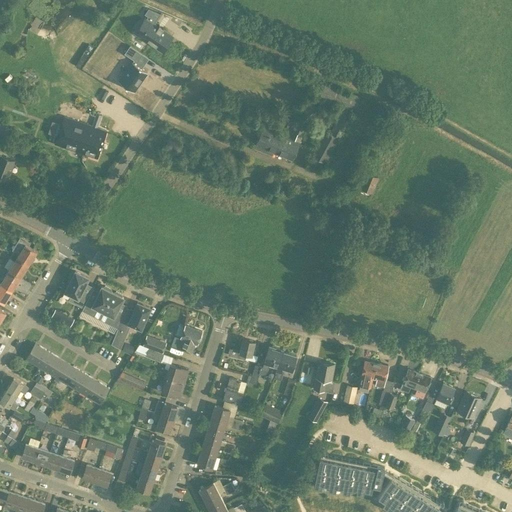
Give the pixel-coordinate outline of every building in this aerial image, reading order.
[(151,21),(143,32),(149,36),(146,39),(162,50),(172,36),(162,29),(163,27),(158,24),(158,25),(154,22),(161,13),(148,7),(145,12),(148,15),(146,18),(151,21)] [(126,43),(121,52),(136,61),(141,53),(126,43)] [(133,62),(120,82),(133,91),(146,71),(133,62)] [(255,144),(256,145),(254,148),(271,155),(272,152),(292,160),(299,142),(306,127),(305,127),(312,120),(317,114),(329,128),(334,124),(329,133),(323,129),(309,154),(312,155),(308,162),(320,169),(323,162),(325,163),(339,138),(352,113),(353,113),(360,96),(322,81),(315,98),(337,107),(331,117),(313,98),(307,103),(301,109),(304,112),(294,122),(289,120),(282,134),(262,126),(255,144)] [(106,130),(64,116),(54,144),(96,158),(106,130)] [(0,177),(7,180),(14,160),(0,154),(0,177)] [(372,193),(378,177),(362,171),(356,187),(372,193)] [(14,250),(12,253),(28,263),(37,251),(25,243),(19,253),(14,250)] [(9,257),(14,260),(8,269),(20,277),(28,263),(12,253),(9,257)] [(0,277),(0,283),(11,290),(20,277),(8,269),(3,279),(0,277)] [(81,306),(87,294),(88,293),(81,290),(88,277),(75,271),(74,273),(72,272),(69,278),(71,279),(65,291),(72,295),(69,300),(81,306)] [(0,300),(4,303),(11,290),(0,283),(0,300)] [(99,318),(112,292),(112,291),(112,289),(106,286),(104,287),(102,287),(95,301),(88,297),(82,310),(99,318)] [(112,292),(99,318),(117,328),(123,315),(117,312),(124,298),(123,297),(122,294),(116,291),(115,293),(112,292)] [(123,315),(117,328),(111,344),(119,349),(131,324),(141,329),(151,308),(138,302),(133,313),(127,310),(128,309),(127,308),(124,315),(123,315)] [(66,314),(61,322),(70,327),(74,318),(66,314)] [(185,324),(184,326),(179,324),(175,334),(181,336),(180,338),(182,338),(178,348),(191,353),(195,343),(197,344),(202,331),(185,324)] [(147,334),(142,345),(162,353),(166,342),(147,334)] [(229,348),(228,354),(238,356),(238,357),(245,359),(246,354),(251,355),(252,354),(255,341),(242,338),(239,350),(229,348)] [(122,350),(132,354),(135,347),(125,342),(122,350)] [(40,368),(50,352),(35,343),(25,359),(40,368)] [(139,344),(134,351),(145,356),(160,362),(160,361),(163,354),(162,353),(142,345),(139,344)] [(252,376),(250,382),(255,384),(258,373),(261,374),(263,374),(266,373),(267,371),(268,368),(267,368),(267,365),(276,367),(273,378),(274,378),(278,366),(283,351),(283,349),(268,345),(265,356),(262,366),(255,364),(252,376)] [(278,366),(274,378),(280,380),(282,373),(283,373),(285,368),(292,370),(296,355),(283,351),(278,366)] [(50,352),(40,368),(55,377),(64,361),(50,352)] [(131,366),(136,358),(131,355),(126,364),(131,366)] [(359,381),(359,385),(371,387),(373,377),(376,362),(364,359),(359,381)] [(318,360),(315,376),(313,389),(332,393),(335,381),(330,380),(330,379),(331,379),(334,363),(318,360)] [(64,361),(55,377),(54,379),(58,382),(59,379),(70,385),(79,370),(64,361)] [(376,362),(373,377),(377,378),(375,385),(383,386),(385,379),(388,365),(376,362)] [(163,368),(161,376),(184,383),(188,369),(170,363),(169,364),(168,369),(163,368)] [(414,387),(419,372),(408,368),(400,389),(408,391),(410,385),(414,387)] [(79,370),(70,385),(84,394),(94,379),(79,370)] [(117,378),(142,390),(146,382),(122,372),(117,378)] [(430,376),(419,372),(414,387),(417,388),(414,394),(422,397),(430,376)] [(38,374),(35,380),(41,384),(44,378),(38,374)] [(161,376),(158,384),(163,385),(161,391),(180,397),(184,383),(161,376)] [(229,376),(223,398),(239,404),(243,392),(237,391),(241,380),(229,376)] [(28,388),(23,384),(13,378),(6,389),(16,395),(19,390),(25,394),(28,388)] [(290,395),(294,380),(288,378),(284,393),(290,395)] [(94,379),(84,394),(99,403),(109,388),(94,379)] [(426,400),(422,408),(423,408),(430,412),(432,408),(434,403),(433,403),(436,397),(447,401),(446,402),(451,403),(454,397),(451,395),(454,387),(442,381),(439,388),(434,386),(426,400)] [(353,403),(357,386),(346,384),(343,401),(353,403)] [(34,385),(30,392),(40,398),(44,391),(34,385)] [(16,395),(6,389),(0,398),(0,400),(14,410),(18,404),(13,401),(16,395)] [(379,404),(385,406),(390,392),(382,389),(379,404)] [(472,417),(481,397),(465,390),(456,410),(472,417)] [(390,392),(385,406),(393,409),(398,394),(390,392)] [(31,396),(28,402),(33,406),(37,399),(31,396)] [(141,408),(147,410),(150,400),(144,398),(141,408)] [(157,400),(153,412),(160,414),(160,415),(173,420),(178,406),(164,402),(157,400)] [(33,406),(28,402),(24,408),(35,415),(35,418),(45,422),(49,416),(33,406)] [(278,423),(283,411),(266,403),(260,415),(278,423)] [(215,404),(211,416),(226,421),(232,422),(234,418),(227,416),(230,409),(215,404)] [(314,404),(307,417),(317,422),(323,409),(314,404)] [(141,408),(137,418),(138,418),(139,418),(144,420),(147,410),(141,408)] [(22,421),(25,417),(15,412),(13,416),(22,421)] [(435,425),(432,431),(442,435),(451,416),(446,414),(440,427),(435,425)] [(511,414),(507,424),(503,432),(511,437),(511,414)] [(160,415),(156,426),(169,431),(173,420),(160,415)] [(211,416),(207,428),(222,432),(224,425),(231,427),(232,422),(226,421),(211,416)] [(45,429),(47,423),(36,419),(33,425),(45,429)] [(58,426),(47,423),(45,429),(56,433),(58,426)] [(58,426),(56,433),(67,436),(69,430),(58,426)] [(134,428),(129,443),(136,445),(138,437),(140,438),(141,435),(143,436),(145,431),(134,428)] [(207,428),(204,440),(219,444),(220,440),(222,432),(207,428)] [(11,429),(7,435),(12,438),(16,432),(11,429)] [(466,449),(474,432),(467,429),(459,445),(466,449)] [(69,430),(67,436),(78,440),(80,434),(69,430)] [(12,438),(7,435),(4,441),(8,444),(12,438)] [(84,448),(87,438),(80,435),(77,446),(84,448)] [(90,437),(86,448),(94,451),(95,446),(104,449),(106,443),(90,437)] [(19,442),(12,438),(9,443),(15,448),(19,442)] [(152,439),(148,451),(161,455),(165,443),(152,439)] [(204,440),(200,452),(215,456),(219,444),(204,440)] [(25,442),(21,456),(33,460),(38,447),(27,443),(25,442)] [(106,443),(104,449),(106,450),(114,453),(113,456),(119,458),(122,448),(106,443)] [(38,447),(33,460),(45,464),(50,451),(38,447)] [(127,447),(124,457),(131,460),(134,450),(127,447)] [(50,451),(45,464),(57,468),(62,455),(50,451)] [(148,451),(144,463),(157,467),(161,455),(148,451)] [(200,452),(196,464),(211,468),(215,456),(200,452)] [(334,455),(320,452),(314,480),(328,483),(334,455)] [(62,455),(57,468),(69,472),(74,459),(62,455)] [(348,458),(334,455),(328,483),(342,486),(348,458)] [(362,461),(348,458),(342,486),(356,489),(362,461)] [(123,461),(119,472),(126,475),(129,464),(123,461)] [(372,486),(377,464),(362,461),(356,489),(355,493),(370,496),(372,486)] [(94,481),(98,467),(86,463),(82,477),(94,481)] [(144,463),(140,475),(153,480),(157,467),(144,463)] [(511,478),(511,465),(508,464),(503,474),(511,478)] [(98,467),(94,481),(106,485),(111,471),(98,467)] [(119,472),(117,479),(124,481),(126,475),(119,472)] [(392,474),(375,501),(388,509),(390,506),(405,482),(392,474)] [(140,475),(136,487),(149,492),(153,480),(140,475)] [(233,486),(230,481),(222,486),(224,490),(233,486)] [(204,500),(219,493),(213,482),(199,489),(204,500)] [(405,482),(390,506),(400,511),(403,511),(418,489),(405,482)] [(233,486),(224,490),(226,494),(235,490),(233,486)] [(0,487),(0,502),(4,504),(8,490),(0,487)] [(418,489),(403,511),(420,511),(430,497),(418,489)] [(8,490),(4,504),(10,506),(16,508),(20,494),(8,490)] [(219,493),(204,500),(210,511),(224,504),(219,493)] [(20,494),(16,508),(28,511),(32,498),(20,494)] [(430,497),(420,511),(437,511),(442,504),(430,497)] [(32,498),(28,511),(41,511),(45,502),(32,498)] [(469,511),(471,506),(458,501),(453,511),(469,511)] [(224,504),(210,511),(235,511),(244,508),(242,503),(233,507),(233,506),(227,509),(224,504)]
